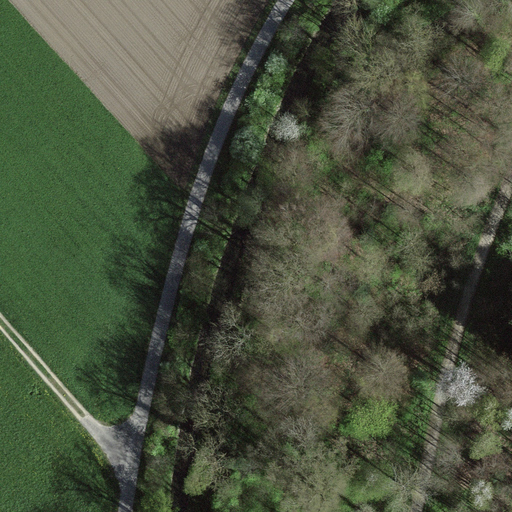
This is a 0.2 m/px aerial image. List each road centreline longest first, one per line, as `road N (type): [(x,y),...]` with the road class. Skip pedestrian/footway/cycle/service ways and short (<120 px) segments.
road 1 (unclassified): [(286,0),(251,57),(186,225),(137,426),(127,511)]
road 2 (track): [(414,511),(462,315),(511,174)]
road 3 (track): [(0,324),(132,474)]
